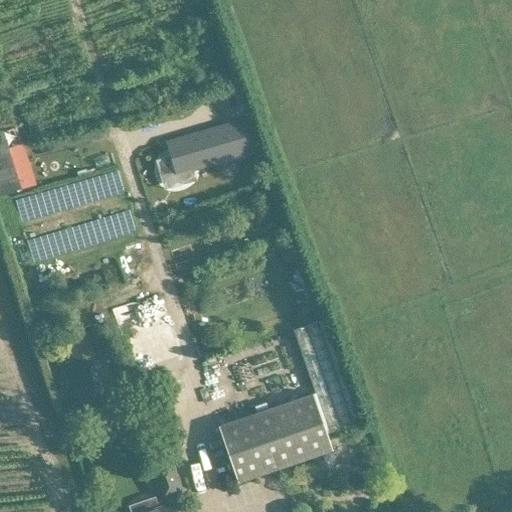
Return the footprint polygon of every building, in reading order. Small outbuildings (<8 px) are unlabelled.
[(244,121),(167,144),(176,174),(253,152),(244,121)] [(12,147),(26,188),(39,184),(25,143),(12,147)] [(314,392),(218,425),(238,483),(333,451),(327,433),(365,420),(329,316),(293,329),(314,392)] [(86,332),(96,361),(113,355),(104,327),(86,332)] [(128,505),(130,511),(175,511),(171,498),(183,494),(177,476),(155,483),(161,500),(156,502),(155,496),(128,505)]
